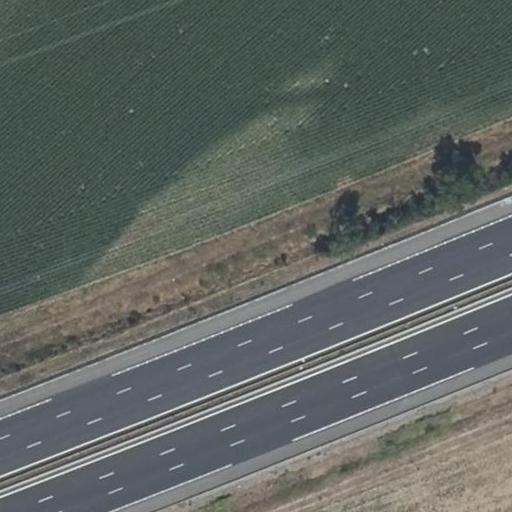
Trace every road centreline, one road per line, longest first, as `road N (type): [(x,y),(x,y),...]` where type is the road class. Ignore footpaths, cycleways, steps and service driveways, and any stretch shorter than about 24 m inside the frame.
road 1 (track): [(0,341),(511,133)]
road 2 (motorway): [(511,249),(0,450)]
road 3 (motorway): [(41,511),(511,325)]
road 4 (track): [(511,413),(268,511)]
